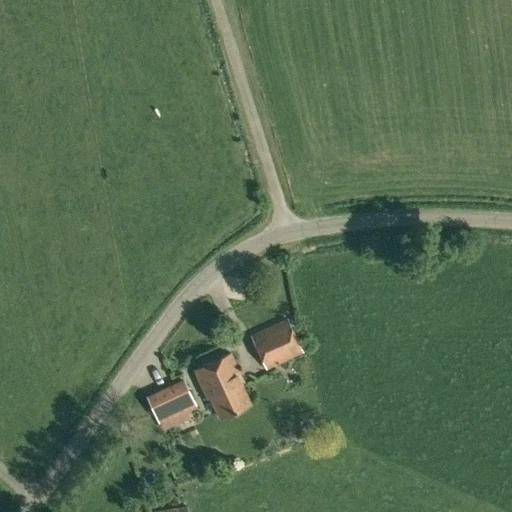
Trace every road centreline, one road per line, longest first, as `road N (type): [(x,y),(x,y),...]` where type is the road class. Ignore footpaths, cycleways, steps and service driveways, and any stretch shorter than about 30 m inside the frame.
road 1 (unclassified): [(30,511),(198,284),(266,239),(340,223),(511,221)]
road 2 (unknown): [(266,239),(216,0)]
